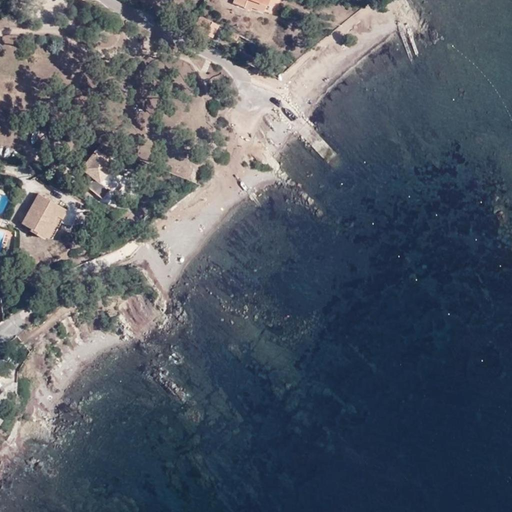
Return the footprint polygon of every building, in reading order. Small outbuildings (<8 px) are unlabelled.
[(253,6),(264,10),(268,0),(234,0),(233,3),(251,9),(253,6)] [(206,24),(208,21),(199,17),(191,32),(204,38),(206,34),(213,37),(219,26),(212,23),(210,26),(206,24)] [(261,63),(258,69),(269,74),(272,68),(261,63)] [(94,179),(105,187),(119,169),(108,160),(115,151),(100,145),(81,168),(94,179)] [(105,187),(109,191),(123,173),(119,169),(105,187)] [(109,191),(105,187),(94,179),(87,187),(102,200),(109,191)] [(1,191),(0,194),(0,220),(8,223),(18,198),(1,191)] [(56,216),(59,217),(60,218),(65,210),(37,195),(21,223),(30,228),(29,230),(43,238),(47,231),(56,216)] [(163,202),(169,211),(177,205),(170,196),(163,202)] [(50,232),(59,217),(56,216),(47,231),(50,232)]
